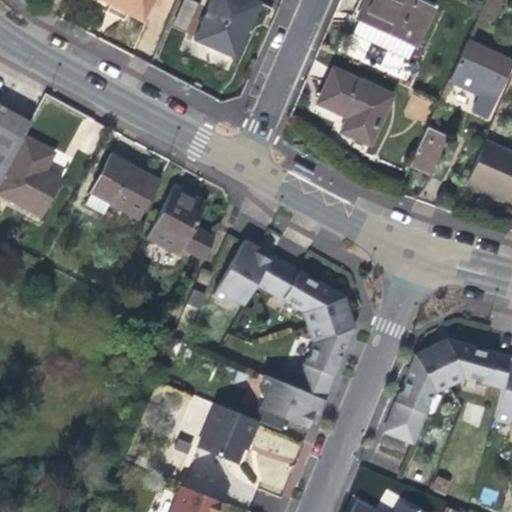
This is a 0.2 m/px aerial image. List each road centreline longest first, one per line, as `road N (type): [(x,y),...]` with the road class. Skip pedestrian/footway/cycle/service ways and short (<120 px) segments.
road 1 (residential): [(317,511),(419,255)]
road 2 (tertiary): [(0,42),(236,169)]
road 3 (tertiary): [(236,169),(419,255)]
road 4 (residential): [(311,0),(236,169)]
